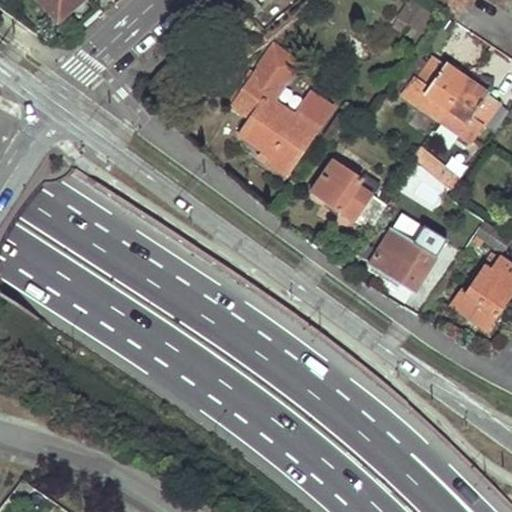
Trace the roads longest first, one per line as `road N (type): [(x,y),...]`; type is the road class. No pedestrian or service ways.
road 1 (secondary): [(56,107),(511,442)]
road 2 (motorway): [(0,243),(215,385),(365,511)]
road 3 (motorway): [(492,511),(359,401),(246,336)]
road 4 (motorway): [(246,336),(0,172)]
road 5 (trunk): [(442,511),(246,336)]
road 6 (residential): [(166,511),(72,457),(0,436)]
road 7 (residential): [(157,0),(56,107)]
